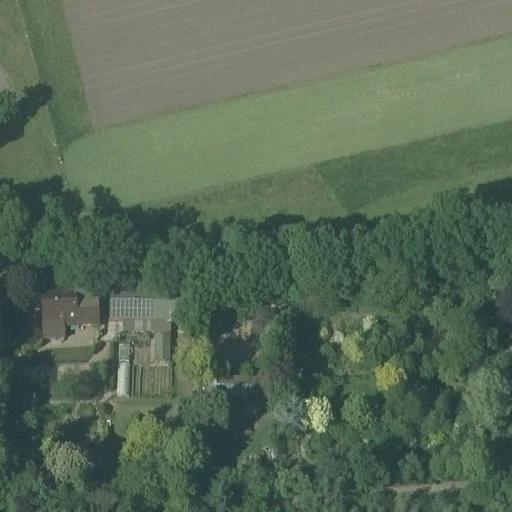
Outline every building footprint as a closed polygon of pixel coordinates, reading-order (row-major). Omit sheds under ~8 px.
[(0,249),(0,265),(21,270),(20,275),(28,277),(30,267),(26,266),(28,255),(0,249)] [(63,266),(62,290),(66,290),(66,288),(82,293),(82,285),(110,290),(109,322),(120,322),(120,344),(165,344),(167,325),(214,327),(214,293),(159,292),(160,281),(94,268),(93,270),(63,266)] [(302,283),(258,290),(262,308),(305,301),(302,283)] [(74,297),(40,299),(43,340),(63,339),(63,328),(98,326),(96,305),(75,307),(74,297)] [(42,367),(41,354),(16,355),(17,368),(42,367)] [(226,379),(226,400),(282,401),(282,403),(302,404),(302,383),(312,383),(312,357),(291,357),(291,376),(282,376),(282,380),(226,379)] [(5,399),(0,404),(0,421),(1,422),(15,408),(5,399)]
